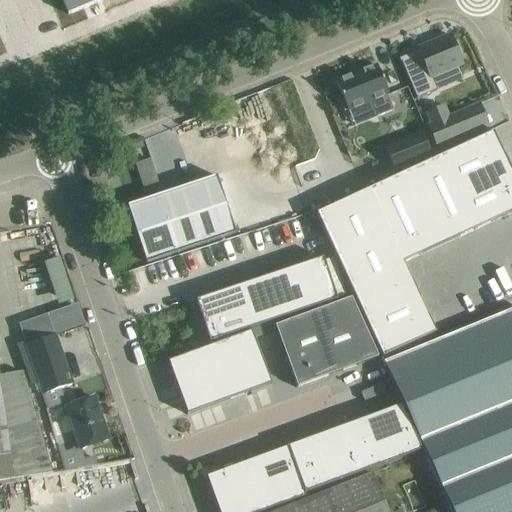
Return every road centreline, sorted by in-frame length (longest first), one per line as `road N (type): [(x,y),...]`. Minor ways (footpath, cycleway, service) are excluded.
road 1 (unclassified): [(52,158),(426,0)]
road 2 (unclassified): [(158,463),(52,158)]
road 3 (unclassified): [(158,463),(381,387)]
